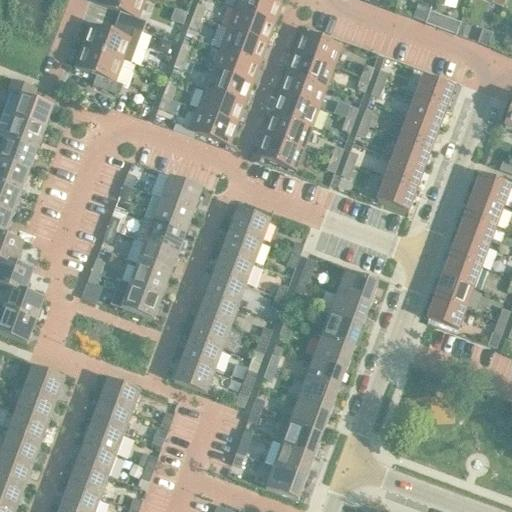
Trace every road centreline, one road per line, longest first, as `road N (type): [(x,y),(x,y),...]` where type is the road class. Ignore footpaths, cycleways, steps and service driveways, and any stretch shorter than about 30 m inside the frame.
road 1 (residential): [(68,308),(57,268),(112,120),(219,160),(235,185)]
road 2 (residential): [(423,254),(490,64)]
road 3 (residential): [(423,254),(235,185)]
road 4 (residential): [(235,185),(298,0)]
road 5 (residential): [(332,5),(490,64)]
road 6 (residential): [(235,185),(178,343)]
road 7 (residential): [(96,366),(41,511)]
road 8 (residential): [(345,467),(391,347)]
road 9 (residential): [(391,347),(511,391)]
road 10 (residential): [(463,511),(345,467)]
